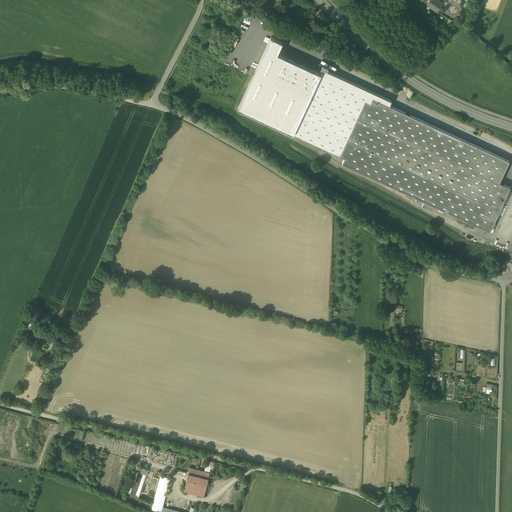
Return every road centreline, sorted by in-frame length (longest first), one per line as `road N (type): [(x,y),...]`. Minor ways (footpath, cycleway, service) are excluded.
road 1 (unclassified): [(0,400),(354,492),(389,511)]
road 2 (unclassified): [(152,104),(431,264),(503,279)]
road 3 (unclassified): [(503,279),(497,511)]
road 4 (secondary): [(511,126),(421,86),(320,0)]
road 5 (unclassified): [(0,88),(65,87),(152,104)]
